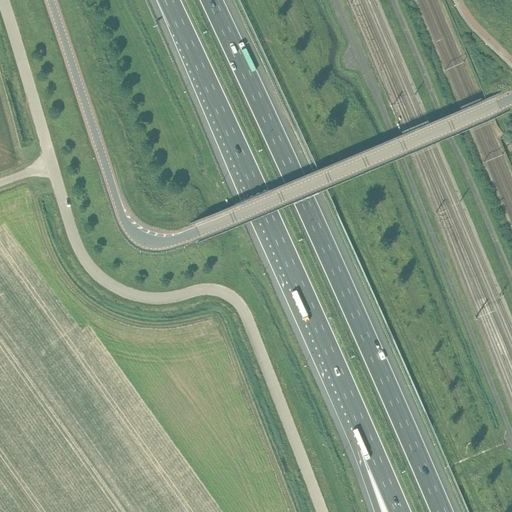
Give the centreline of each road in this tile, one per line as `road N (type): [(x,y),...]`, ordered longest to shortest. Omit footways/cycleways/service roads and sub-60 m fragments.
road 1 (unclassified): [(318,511),(234,299),(210,292),(163,305),(133,301),(96,276),(74,242),(2,0)]
road 2 (motorway): [(441,511),(213,0)]
road 3 (track): [(506,511),(283,0)]
road 4 (motorway): [(169,0),(368,443)]
road 5 (secondary): [(197,231),(511,98)]
road 6 (secondary): [(197,231),(155,242),(125,223),(50,0)]
